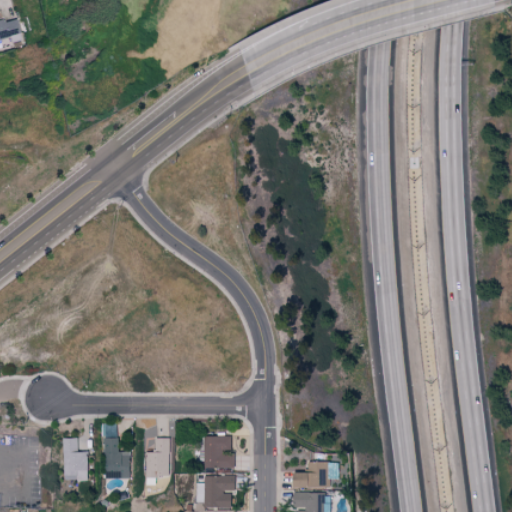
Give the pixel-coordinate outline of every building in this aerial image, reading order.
[(0,20),(0,38),(18,33),(13,16),(0,20)] [(205,467),(236,466),(235,450),(232,450),(232,434),(204,435),(205,467)] [(79,450),(79,436),(64,437),(65,479),(90,479),(89,450),(79,450)] [(172,475),(172,436),(156,437),(157,450),(146,450),(147,476),(172,475)] [(105,437),(106,477),(132,476),(131,450),(120,450),(119,437),(105,437)] [(341,461),(309,460),(309,471),(296,470),(295,486),(332,487),(332,478),(340,478),(341,461)] [(236,474),(204,474),(205,481),(197,481),(197,501),(204,501),(204,506),(233,506),(232,490),(236,490),(236,474)] [(325,511),(326,492),(294,491),(294,507),(298,507),(297,511),(325,511)]
